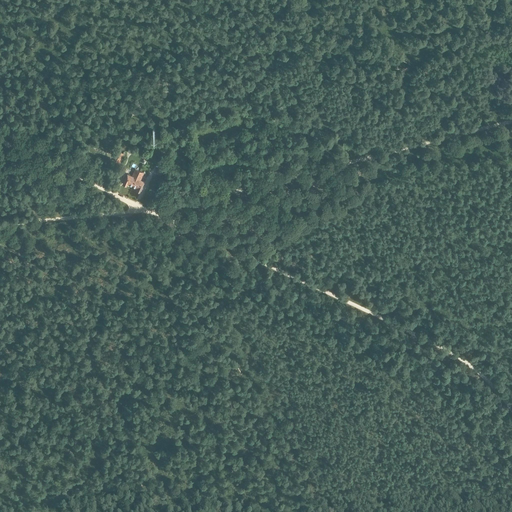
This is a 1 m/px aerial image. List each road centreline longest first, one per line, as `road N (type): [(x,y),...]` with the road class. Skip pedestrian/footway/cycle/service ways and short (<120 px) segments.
road 1 (track): [(511,407),(447,348),(148,210)]
road 2 (track): [(148,210),(511,122)]
road 3 (track): [(148,210),(0,140)]
road 4 (track): [(0,225),(148,210)]
